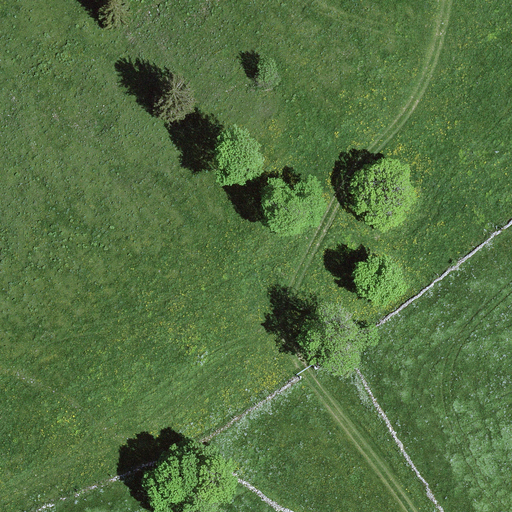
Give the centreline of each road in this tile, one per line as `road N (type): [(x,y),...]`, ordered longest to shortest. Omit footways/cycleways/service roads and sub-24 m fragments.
road 1 (track): [(412,511),(313,385),(298,352),(299,330),(322,235),(352,174),(419,88),(445,0)]
road 2 (track): [(303,366),(259,368),(228,384),(149,453),(79,470),(0,507)]
